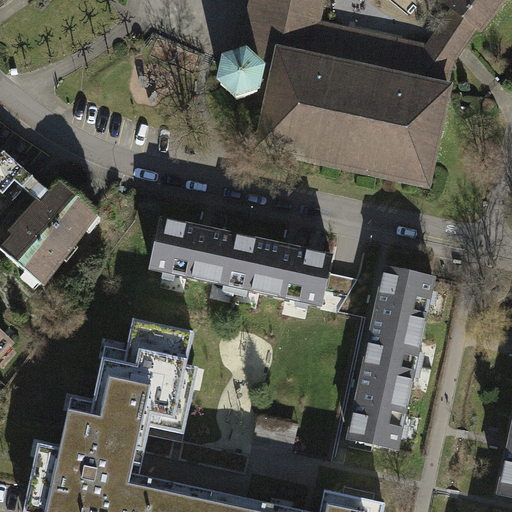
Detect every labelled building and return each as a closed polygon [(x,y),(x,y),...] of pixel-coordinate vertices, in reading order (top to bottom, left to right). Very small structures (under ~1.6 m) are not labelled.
[(322,0),(256,0),(251,23),(244,54),(222,70),(234,99),(252,94),(266,99),(255,152),(428,184),(451,83),(454,66),(454,60),(464,41),(443,25),(427,45),(318,20),(322,0)] [(450,0),(447,5),(454,10),(443,25),(464,41),(475,27),(480,31),(503,0),(450,0)] [(0,157),(0,190),(11,201),(32,178),(4,153),(0,157)] [(40,202),(0,248),(40,283),(95,213),(59,182),(50,192),(34,178),(24,189),(40,202)] [(237,289),(246,240),(163,220),(150,270),(237,289)] [(246,240),(237,289),(320,306),(330,259),(246,240)] [(365,357),(415,366),(433,278),(384,267),(365,357)] [(82,439),(136,451),(144,452),(149,428),(183,435),(193,388),(181,386),(193,332),(131,319),(122,364),(102,359),(90,416),(68,412),(65,427),(83,431),(82,439)] [(0,350),(9,341),(0,333),(0,350)] [(415,366),(365,357),(351,441),(397,449),(415,366)] [(294,426),(256,418),(250,444),(289,452),(294,426)] [(511,425),(508,442),(496,493),(511,496),(511,425)] [(135,511),(140,487),(129,485),(136,451),(82,439),(83,431),(65,427),(57,462),(35,457),(22,511),(135,511)] [(255,511),(249,510),(249,506),(155,486),(154,490),(140,487),(135,511),(255,511)] [(382,511),(384,504),(342,496),(340,508),(327,505),(325,511),(382,511)]
